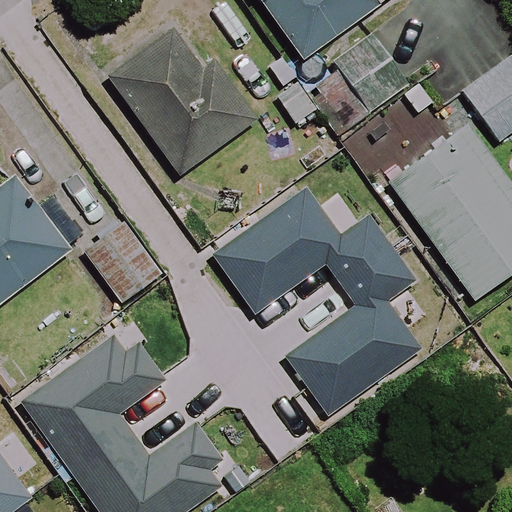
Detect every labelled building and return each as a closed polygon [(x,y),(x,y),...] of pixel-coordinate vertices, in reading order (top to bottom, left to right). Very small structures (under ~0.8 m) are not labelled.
[(252,0),(299,64),(386,0),(252,0)] [(251,123),(178,24),(104,79),(177,178),(251,123)] [(405,95),(362,35),(300,80),(343,140),(405,95)] [(511,130),(511,59),(511,58),(459,95),(494,144),(511,130)] [(511,272),(511,192),(467,129),(379,191),(462,308),(511,272)] [(34,216),(8,182),(0,187),(0,304),(81,242),(51,203),(34,216)] [(156,276),(118,228),(77,261),(115,308),(156,276)] [(0,460),(34,438),(0,385),(0,460)]
